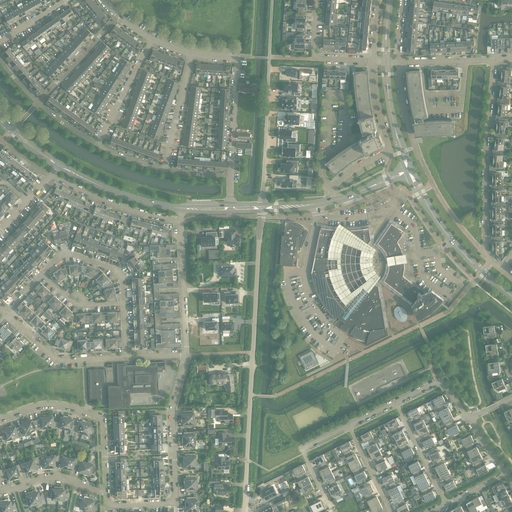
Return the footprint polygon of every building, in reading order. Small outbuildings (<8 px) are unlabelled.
[(33,0),(28,3),(32,10),(37,8),(33,0)] [(91,0),(88,0),(83,5),(86,9),(94,2),(91,0)] [(501,0),(502,8),(511,8),(511,9),(511,8),(511,1),(511,2),(511,0),(501,0)] [(94,2),(86,9),(90,13),(97,7),(94,2)] [(306,2),(297,2),(297,10),(307,11),(307,6),(306,6),(306,2)] [(28,3),(23,5),(27,13),(32,10),(28,3)] [(23,5),(18,8),(23,15),(27,13),(23,5)] [(97,7),(90,13),(93,17),(101,11),(97,7)] [(478,10),(474,10),(475,7),(469,7),(468,16),(467,16),(467,18),(469,19),(469,18),(473,18),(473,20),(477,20),(478,10)] [(18,8),(14,11),(18,18),(23,15),(18,8)] [(70,8),(65,11),(70,19),(75,15),(70,8)] [(14,11),(9,13),(13,21),(18,18),(14,11)] [(65,11),(61,15),(66,22),(70,19),(65,11)] [(101,11),(93,17),(97,21),(104,15),(101,11)] [(13,21),(9,13),(4,16),(8,23),(13,21)] [(296,14),(296,22),(305,23),(306,20),(307,20),(307,15),(296,14)] [(61,15),(56,18),(61,25),(66,22),(61,15)] [(104,15),(97,21),(100,26),(108,19),(104,15)] [(56,18),(52,21),(57,28),(61,25),(56,18)] [(52,21),(47,24),(52,31),(57,28),(52,21)] [(305,23),(296,22),(296,30),(306,31),(306,26),(305,26),(305,23)] [(47,24),(43,27),(48,34),(52,31),(47,24)] [(109,34),(114,37),(120,29),(115,26),(109,34)] [(43,27),(39,30),(44,37),(48,34),(43,27)] [(85,28),(81,32),(89,39),(93,34),(85,28)] [(120,29),(114,37),(118,41),(124,32),(120,29)] [(39,30),(34,34),(39,41),(44,37),(39,30)] [(78,35),(76,33),(75,34),(77,37),(78,36),(85,43),(89,39),(81,32),(78,35)] [(124,32),(118,41),(123,44),(129,36),(124,32)] [(34,34),(30,37),(35,44),(39,41),(34,34)] [(296,35),(295,43),(305,43),(305,40),(306,40),(306,35),(296,35)] [(78,36),(77,37),(74,40),(81,47),(85,43),(78,36)] [(129,36),(123,44),(127,47),(133,39),(129,36)] [(30,37),(25,40),(30,47),(35,44),(30,37)] [(133,39),(127,47),(132,50),(138,42),(133,39)] [(467,42),(466,42),(467,51),(472,51),(472,48),(475,48),(474,39),(467,39),(467,42)] [(30,47),(25,40),(21,43),(26,50),(30,47)] [(71,43),(69,41),(67,42),(70,44),(78,51),(81,47),(74,40),(71,43)] [(103,42),(99,47),(107,54),(110,49),(103,42)] [(138,42),(132,50),(136,53),(142,45),(138,42)] [(305,43),(295,43),(295,51),(306,51),(306,46),(305,46),(305,43)] [(70,44),(67,48),(74,54),(78,51),(70,44)] [(356,52),(357,52),(362,53),(363,50),(367,50),(367,45),(358,44),(358,49),(357,49),(356,52)] [(99,47),(95,51),(103,57),(107,54),(99,47)] [(64,51),(61,49),(60,50),(62,52),(63,52),(70,58),(74,54),(67,48),(64,51)] [(2,54),(6,58),(12,53),(9,49),(2,54)] [(95,51),(92,55),(99,61),(103,57),(95,51)] [(149,60),(155,62),(158,52),(153,51),(149,60)] [(62,52),(59,56),(67,63),(70,58),(63,52),(62,52)] [(158,52),(155,62),(160,64),(163,54),(158,52)] [(12,53),(6,58),(9,63),(16,57),(12,53)] [(163,54),(160,64),(165,66),(168,56),(163,54)] [(16,57),(9,63),(13,67),(19,61),(21,60),(18,55),(16,57)] [(92,55),(88,59),(96,65),(99,61),(92,55)] [(56,59),(54,57),(53,58),(55,60),(56,60),(63,66),(67,63),(59,56),(56,59)] [(168,56),(165,66),(170,68),(173,58),(168,56)] [(173,58),(170,68),(175,69),(178,60),(173,58)] [(88,59),(84,63),(92,69),(96,65),(88,59)] [(123,59),(120,64),(128,69),(131,64),(123,59)] [(56,60),(55,60),(52,64),(59,70),(63,66),(56,60)] [(178,60),(175,69),(180,71),(184,62),(178,60)] [(19,61),(13,67),(16,71),(23,65),(19,61)] [(84,63),(81,67),(88,74),(92,69),(84,63)] [(49,67),(47,65),(45,66),(47,68),(48,68),(56,74),(59,70),(52,64),(49,67)] [(120,64),(117,68),(126,74),(128,69),(120,64)] [(23,65),(16,71),(20,75),(26,69),(23,65)] [(81,67),(77,71),(85,77),(88,74),(81,67)] [(502,70),(502,76),(511,76),(511,71),(511,70),(511,67),(506,67),(506,70),(502,70)] [(48,68),(47,68),(44,72),(52,79),(56,74),(48,68)] [(117,68),(114,73),(123,78),(126,74),(117,68)] [(26,69),(20,75),(23,79),(30,73),(26,69)] [(287,69),(287,76),(292,76),(292,78),(298,78),(298,79),(302,79),(302,71),(298,70),(298,71),(296,71),(296,69),(287,69)] [(142,70),(140,75),(150,79),(152,73),(142,70)] [(428,75),(429,81),(432,81),(432,80),(437,79),(437,70),(431,71),(431,75),(428,75)] [(77,71),(73,75),(81,81),(85,77),(77,71)] [(341,71),(341,80),(346,80),(346,81),(349,81),(349,75),(346,75),(347,71),(341,71)] [(411,100),(413,110),(415,118),(423,116),(426,115),(425,109),(424,102),(423,96),(422,90),(421,84),(420,78),(420,71),(408,72),(408,74),(409,83),(409,87),(410,97),(411,100)] [(364,131),(367,130),(376,128),(377,128),(376,124),(375,119),(374,115),(373,115),(373,114),(371,108),(370,98),(370,96),(369,89),(368,86),(368,83),(368,77),(368,73),(368,72),(356,72),(356,79),(356,86),(357,92),(358,99),(359,105),(360,112),(361,118),(363,125),(364,131)] [(30,73),(23,79),(27,83),(33,78),(30,73)] [(114,73),(111,77),(120,83),(123,78),(114,73)] [(73,75),(70,79),(77,85),(81,81),(73,75)] [(140,75),(139,80),(148,84),(150,79),(140,75)] [(502,76),(501,81),(505,82),(505,84),(511,85),(511,82),(510,82),(511,76),(502,76)] [(111,77),(108,82),(117,87),(120,83),(111,77)] [(33,78),(27,83),(30,87),(37,82),(33,78)] [(70,79),(66,83),(74,89),(77,85),(70,79)] [(139,80),(137,85),(146,89),(148,84),(139,80)] [(170,80),(168,85),(177,89),(179,83),(170,80)] [(37,82),(30,87),(34,91),(40,86),(37,82)] [(108,82),(105,87),(114,92),(117,87),(108,82)] [(74,89),(66,83),(62,87),(70,94),(74,89)] [(254,92),(255,85),(240,84),(239,92),(254,92)] [(285,84),(284,92),(295,92),(294,95),(301,96),(301,92),(298,92),(298,84),(285,84)] [(501,87),(500,93),(509,93),(510,88),(511,88),(511,85),(505,84),(505,87),(501,87)] [(137,85),(135,90),(144,94),(146,89),(137,85)] [(168,85),(166,90),(175,94),(177,89),(168,85)] [(40,86),(34,91),(38,96),(44,90),(40,86)] [(105,87),(102,91),(111,97),(114,92),(105,87)] [(135,90),(133,96),(143,99),(144,94),(135,90)] [(166,90),(164,95),(173,99),(175,94),(166,90)] [(102,91),(100,96),(108,101),(111,97),(102,91)] [(500,93),(500,99),(502,99),(502,101),(510,102),(510,99),(509,99),(509,93),(500,93)] [(164,95),(162,100),(172,104),(173,99),(164,95)] [(100,96),(97,100),(105,106),(108,101),(100,96)] [(133,96),(131,101),(141,104),(143,99),(133,96)] [(46,103),(50,106),(55,100),(51,97),(46,103)] [(283,99),(283,109),(293,109),(293,112),(298,113),(298,109),(297,109),(297,100),(283,99)] [(55,100),(50,106),(55,110),(60,103),(55,100)] [(97,100),(94,105),(102,110),(105,106),(97,100)] [(162,100),(160,106),(170,109),(172,104),(162,100)] [(131,101),(129,106),(139,109),(141,104),(131,101)] [(499,104),(498,110),(507,111),(508,105),(510,105),(510,102),(502,101),(501,104),(499,104)] [(60,103),(55,110),(59,113),(64,106),(60,103)] [(102,110),(94,105),(91,110),(99,115),(102,110)] [(64,106),(59,113),(64,116),(68,109),(64,106)] [(129,106),(127,111),(137,114),(139,109),(129,106)] [(160,106),(158,111),(168,114),(170,109),(160,106)] [(68,109),(64,116),(68,119),(73,113),(68,109)] [(498,110),(498,116),(502,116),(502,118),(508,119),(508,116),(507,116),(507,111),(498,110)] [(127,111),(126,116),(135,119),(137,114),(127,111)] [(158,111),(156,116),(166,119),(168,114),(158,111)] [(73,113),(68,119),(72,122),(77,116),(73,113)] [(282,115),(281,124),(295,124),(296,115),(282,115)] [(77,116),(72,122),(77,126),(82,119),(77,116)] [(126,116),(124,121),(133,125),(135,119),(126,116)] [(156,116),(155,121),(164,124),(166,119),(156,116)] [(497,121),(497,127),(506,128),(506,127),(507,128),(508,119),(502,118),(501,121),(497,121)] [(82,119),(77,126),(81,129),(86,122),(82,119)] [(133,125),(124,121),(122,126),(131,130),(133,125)] [(155,121),(153,126),(162,129),(164,124),(155,121)] [(86,122),(81,129),(86,132),(90,125),(86,122)] [(420,122),(416,123),(413,123),(413,124),(414,124),(416,136),(418,136),(426,135),(431,135),(439,134),(443,134),(451,135),(454,135),(455,123),(448,122),(441,122),(434,122),(428,123),(423,123),(423,122),(420,122)] [(90,125),(86,132),(90,135),(95,129),(90,125)] [(153,126),(151,131),(160,134),(162,129),(153,126)] [(497,127),(496,133),(500,133),(500,135),(506,136),(507,133),(505,133),(506,128),(497,127)] [(160,134),(151,131),(149,136),(158,140),(160,134)] [(280,131),(279,138),(287,139),(286,142),(296,142),(296,137),(292,137),(292,132),(292,131),(280,131)] [(377,133),(373,134),(370,136),(371,137),(367,139),(361,142),(355,145),(349,148),(344,152),(338,156),(333,160),(327,165),(335,174),(338,171),(342,168),(348,163),(352,161),(359,157),(363,154),(366,153),(367,153),(371,152),(375,150),(382,146),(384,146),(380,133),(381,133),(380,132),(377,133)] [(496,138),(495,144),(504,145),(505,139),(506,139),(506,136),(500,135),(500,138),(496,138)] [(110,145),(115,147),(118,139),(112,137),(110,145)] [(283,148),(283,156),(296,157),(296,156),(299,156),(299,152),(300,145),(288,144),(288,145),(290,145),(289,147),(288,147),(288,148),(283,148)] [(495,144),(495,150),(498,150),(498,153),(505,153),(505,150),(504,150),(504,145),(495,144)] [(153,152),(151,160),(156,162),(159,154),(153,152)] [(6,153),(1,161),(5,164),(11,156),(6,153)] [(494,155),(494,161),(502,162),(503,156),(505,156),(505,153),(498,153),(498,155),(494,155)] [(11,156),(5,164),(9,167),(15,160),(11,156)] [(15,160),(9,167),(13,170),(19,163),(15,160)] [(281,164),(281,168),(282,168),(281,172),(294,173),(294,167),(298,167),(298,161),(290,160),(290,164),(281,164)] [(19,163),(13,170),(18,174),(23,166),(19,163)] [(23,166),(18,174),(22,177),(28,169),(23,166)] [(28,169),(22,177),(26,180),(32,173),(28,169)] [(32,173),(26,180),(31,184),(36,176),(32,173)] [(282,179),(281,187),(286,187),(289,187),(293,187),(296,187),(297,180),(299,180),(299,175),(290,175),(290,179),(282,179)] [(502,179),(493,179),(493,185),(497,185),(497,188),(503,188),(503,185),(502,185),(502,179)] [(49,195),(57,199),(61,190),(56,188),(55,190),(52,189),(49,195)] [(497,190),(493,190),(493,196),(502,196),(502,190),(503,190),(503,188),(497,188),(497,190)] [(10,190),(5,196),(14,203),(18,198),(10,190)] [(61,190),(57,199),(62,201),(66,192),(61,190)] [(66,192),(62,201),(67,203),(71,195),(66,192)] [(71,195),(67,203),(72,206),(76,197),(71,195)] [(5,196),(1,201),(9,208),(14,203),(5,196)] [(502,196),(493,196),(493,202),(497,202),(497,205),(503,205),(503,202),(502,202),(502,196)] [(76,197),(72,206),(77,208),(81,199),(76,197)] [(81,199),(77,208),(82,210),(86,202),(81,199)] [(1,201),(0,201),(0,209),(4,213),(9,208),(1,201)] [(40,204),(38,206),(45,213),(49,208),(42,202),(40,205),(40,204)] [(86,202),(82,210),(87,213),(90,214),(92,207),(90,206),(91,204),(86,202)] [(497,207),(493,207),(493,213),(502,213),(502,208),(503,208),(503,205),(497,205),(497,207)] [(37,209),(35,211),(41,217),(45,213),(38,206),(36,208),(37,209)] [(92,207),(90,214),(93,215),(98,217),(101,208),(96,206),(95,208),(92,207)] [(101,208),(98,217),(103,219),(106,210),(101,208)] [(106,210),(103,219),(108,221),(111,212),(106,210)] [(35,211),(31,215),(38,221),(41,217),(35,211)] [(111,212),(108,221),(113,222),(116,214),(111,212)] [(502,213),(493,213),(493,219),(497,219),(497,222),(503,222),(503,221),(504,221),(505,220),(505,219),(504,218),(502,218),(502,213)] [(116,214),(113,222),(118,224),(122,215),(116,214)] [(31,215),(27,219),(34,225),(38,221),(31,215)] [(122,215),(118,224),(124,226),(127,227),(129,221),(126,220),(127,217),(122,215)] [(27,219),(24,223),(30,229),(34,225),(27,219)] [(129,221),(127,227),(130,228),(135,230),(138,220),(132,219),(131,221),(129,221)] [(301,248),(301,247),(301,245),(302,242),(302,241),(303,239),(303,238),(304,237),(305,235),(306,232),(307,230),(306,229),(305,228),(305,227),(304,226),(303,226),(301,224),(299,224),(298,223),(297,223),(295,222),(292,222),(286,221),(285,236),(283,236),(283,235),(282,235),(280,265),(297,266),(298,250),(300,250),(300,251),(301,248)] [(497,224),(493,224),(493,230),(502,230),(502,225),(503,225),(503,222),(497,222),(497,224)] [(24,223),(20,227),(27,233),(30,229),(24,223)] [(378,243),(378,244),(382,248),(383,248),(386,252),(386,253),(388,258),(388,259),(389,258),(403,256),(404,256),(404,255),(403,255),(401,249),(401,248),(398,243),(398,242),(401,238),(401,237),(404,233),(405,233),(404,232),(405,232),(404,232),(398,228),(392,224),(392,223),(392,224),(391,224),(388,229),(388,228),(388,229),(385,234),(385,233),(384,234),(385,234),(381,238),(381,239),(378,243)] [(20,227),(16,231),(23,237),(27,233),(20,227)] [(164,228),(161,237),(169,239),(171,232),(168,231),(169,229),(164,228)] [(338,321),(340,319),(342,321),(344,323),(345,322),(358,305),(375,284),(372,281),(371,281),(370,279),(368,276),(365,271),(366,271),(365,271),(364,265),(363,260),(363,259),(364,259),(363,259),(364,254),(364,253),(366,248),(366,247),(368,244),(369,244),(368,244),(371,241),(371,240),(370,235),(370,234),(369,229),(369,228),(363,229),(357,230),(351,230),(345,230),(339,230),(333,230),(333,229),(333,230),(327,229),(325,229),(322,228),(321,228),(322,228),(321,228),(320,234),(319,240),(318,240),(319,240),(317,245),(317,246),(316,251),(316,252),(315,257),(315,258),(312,273),(312,274),(313,281),(313,282),(316,289),(316,290),(319,297),(323,304),(323,305),(323,304),(328,311),(333,316),(334,317),(338,321)] [(65,231),(59,232),(62,244),(65,243),(65,244),(68,243),(68,242),(71,241),(68,229),(65,229),(65,231)] [(502,230),(493,230),(493,236),(497,236),(497,239),(503,239),(503,236),(502,236),(502,230)] [(16,231),(13,235),(19,241),(23,237),(16,231)] [(235,231),(227,231),(227,237),(227,246),(231,246),(231,247),(234,247),(234,246),(239,245),(239,236),(233,237),(233,235),(235,235),(235,231)] [(62,244),(59,232),(53,234),(52,232),(49,233),(51,240),(54,239),(56,246),(59,246),(58,244),(62,244)] [(206,237),(201,238),(201,246),(215,245),(219,245),(218,237),(217,237),(217,232),(209,232),(209,237),(206,237)] [(75,246),(78,247),(82,236),(76,233),(72,245),(75,246)] [(11,236),(9,238),(16,245),(19,241),(13,235),(11,237),(11,236)] [(82,236),(78,247),(82,248),(84,249),(88,238),(82,236)] [(7,241),(5,242),(12,249),(16,245),(9,238),(7,240),(7,241)] [(88,238),(84,249),(87,250),(90,251),(94,240),(88,238)] [(497,241),(493,241),(493,247),(502,247),(502,242),(503,242),(503,239),(497,239),(497,241)] [(94,240),(90,251),(94,252),(96,253),(100,242),(94,240)] [(44,241),(40,246),(48,254),(51,252),(53,249),(44,241)] [(5,242),(2,246),(8,253),(12,249),(5,242)] [(100,242),(96,253),(99,254),(102,256),(106,244),(100,242)] [(106,244),(102,256),(106,257),(108,258),(112,247),(106,244)] [(166,247),(163,247),(164,257),(171,257),(170,250),(177,249),(177,245),(166,245),(166,247)] [(2,246),(0,248),(0,252),(5,256),(8,253),(2,246)] [(40,246),(35,251),(44,259),(46,257),(48,254),(40,246)] [(164,257),(163,247),(161,247),(161,246),(150,246),(150,251),(157,250),(157,258),(164,257)] [(112,247),(108,258),(111,259),(114,260),(118,249),(112,247)] [(502,247),(493,247),(493,253),(500,253),(500,256),(497,256),(497,257),(498,259),(502,258),(504,257),(504,253),(502,253),(502,247)] [(118,249),(114,260),(117,261),(120,262),(124,251),(118,249)] [(216,254),(209,255),(209,259),(219,258),(219,250),(216,250),(216,254)] [(35,251),(31,255),(40,264),(42,261),(44,259),(35,251)] [(127,265),(129,268),(138,261),(135,256),(136,255),(134,253),(128,257),(130,259),(124,264),(126,266),(127,265)] [(31,255),(27,260),(36,268),(37,266),(40,264),(31,255)] [(27,260),(22,265),(31,273),(34,270),(36,268),(27,260)] [(138,261),(129,268),(131,271),(130,272),(132,274),(138,270),(139,272),(145,268),(143,265),(142,266),(138,261)] [(157,261),(152,261),(153,265),(153,270),(158,269),(158,276),(166,276),(165,264),(157,265),(157,261)] [(384,280),(384,281),(389,285),(393,288),(394,289),(394,288),(398,292),(399,292),(403,295),(403,296),(408,299),(413,303),(412,303),(413,303),(414,304),(428,314),(430,313),(432,311),(434,310),(434,309),(436,308),(438,306),(439,304),(440,304),(425,293),(413,283),(412,283),(408,280),(408,279),(403,276),(404,276),(403,276),(404,276),(403,276),(404,269),(405,269),(405,262),(405,261),(404,261),(390,264),(389,264),(389,270),(387,275),(387,276),(384,281),(384,280)] [(83,263),(74,264),(75,275),(79,275),(79,274),(82,273),(83,263)] [(83,263),(82,273),(84,274),(84,276),(88,277),(91,267),(83,263)] [(74,264),(64,266),(68,275),(71,275),(71,276),(75,275),(74,264)] [(178,264),(165,264),(166,276),(173,276),(172,269),(178,269),(178,264)] [(22,265),(18,269),(27,277),(29,275),(31,273),(22,265)] [(220,275),(221,275),(236,275),(236,271),(234,271),(233,266),(228,266),(227,266),(222,266),(222,265),(221,265),(221,266),(219,266),(217,266),(218,272),(220,272),(220,275)] [(64,266),(57,271),(63,280),(66,278),(66,276),(68,275),(64,266)] [(91,267),(88,277),(91,278),(92,277),(94,278),(100,270),(91,267)] [(18,269),(14,274),(23,282),(25,280),(27,277),(18,269)] [(100,270),(94,278),(96,280),(95,281),(98,284),(106,276),(100,270)] [(63,280),(57,271),(49,276),(56,283),(59,281),(60,282),(63,280)] [(14,274),(10,279),(18,287),(20,285),(23,282),(14,274)] [(106,276),(98,284),(101,287),(102,286),(104,288),(112,283),(106,276)] [(153,283),(154,292),(159,291),(159,288),(166,288),(166,276),(158,276),(159,283),(153,283)] [(173,276),(166,276),(166,288),(179,287),(178,282),(173,283),(173,276)] [(10,279),(5,283),(14,291),(17,289),(18,287),(10,279)] [(5,283),(1,288),(10,296),(12,294),(14,291),(5,283)] [(33,291),(34,290),(39,295),(46,288),(42,285),(40,283),(33,291)] [(112,283),(104,288),(104,291),(103,291),(104,295),(115,292),(112,283)] [(345,323),(340,329),(349,333),(356,325),(358,326),(371,330),(386,328),(385,328),(384,322),(385,322),(384,322),(383,316),(384,316),(383,316),(382,310),(383,310),(382,310),(382,305),(381,304),(382,304),(381,304),(380,299),(381,298),(380,298),(380,293),(380,292),(379,287),(379,286),(378,286),(375,284),(358,305),(345,322),(344,323),(345,323)] [(0,289),(0,295),(5,301),(8,298),(10,296),(1,288),(0,289)] [(46,288),(39,295),(45,300),(44,301),(52,293),(50,291),(46,288)] [(159,291),(154,292),(154,300),(159,299),(160,306),(167,306),(166,294),(160,295),(159,291)] [(115,292),(104,295),(105,299),(107,299),(108,301),(118,301),(115,292)] [(231,295),(229,295),(229,292),(224,292),(224,295),(225,295),(226,303),(233,303),(233,304),(237,304),(237,303),(238,303),(237,295),(231,295)] [(52,293),(44,301),(45,302),(45,301),(51,306),(58,299),(54,295),(52,293)] [(216,293),(203,293),(204,302),(211,301),(211,305),(220,305),(220,297),(220,293),(216,293)] [(179,294),(166,294),(167,306),(174,306),(174,299),(179,299),(179,294)] [(58,299),(51,306),(56,311),(56,312),(63,304),(61,302),(58,299)] [(18,311),(22,315),(28,307),(23,302),(24,301),(23,301),(16,309),(18,311)] [(63,304),(56,312),(59,315),(60,314),(62,316),(69,309),(65,306),(63,304)] [(155,313),(155,321),(161,321),(161,318),(167,318),(167,306),(160,306),(160,313),(155,313)] [(174,306),(167,306),(167,318),(180,317),(180,312),(174,313),(174,306)] [(28,307),(22,315),(25,318),(27,320),(35,312),(34,313),(28,307)] [(396,312),(396,314),(396,315),(397,316),(397,317),(398,318),(399,319),(400,320),(401,320),(403,320),(404,320),(405,319),(406,318),(406,317),(406,316),(406,315),(405,313),(405,312),(404,311),(403,310),(402,309),(401,309),(400,308),(399,308),(398,308),(396,310),(396,311),(396,312)] [(69,309),(62,316),(66,320),(67,319),(72,321),(74,314),(72,313),(73,313),(69,309)] [(35,312),(27,320),(29,322),(33,325),(40,318),(34,313),(35,312)] [(107,312),(104,313),(105,324),(105,322),(113,322),(112,312),(107,312)] [(117,312),(112,312),(113,322),(120,322),(120,323),(121,323),(120,312),(117,312)] [(74,314),(72,321),(76,323),(81,323),(81,313),(76,314),(74,314)] [(86,313),(81,313),(81,323),(89,323),(89,324),(89,313),(86,313)] [(92,313),(89,313),(89,324),(94,324),(94,323),(97,323),(97,313),(92,313)] [(102,313),(97,313),(97,323),(105,322),(105,324),(104,313),(102,313)] [(40,318),(33,325),(37,329),(39,330),(46,322),(45,323),(40,318)] [(212,322),(205,322),(205,327),(205,330),(218,329),(218,322),(219,322),(219,319),(212,319),(212,322)] [(228,319),(222,319),(223,333),(229,333),(229,330),(233,330),(234,330),(234,322),(230,322),(228,322),(228,319)] [(59,320),(57,322),(64,328),(66,326),(59,320)] [(161,321),(155,321),(155,330),(161,329),(161,336),(168,336),(168,324),(161,324),(161,321)] [(46,322),(39,330),(41,332),(45,336),(51,329),(46,324),(47,323),(46,322)] [(180,324),(168,324),(168,336),(175,336),(175,329),(180,329),(180,324)] [(356,325),(349,333),(353,336),(352,337),(357,339),(365,342),(365,341),(367,342),(366,344),(366,345),(386,335),(385,328),(386,328),(371,330),(358,326),(356,325)] [(0,335),(1,336),(4,340),(11,332),(7,328),(6,329),(3,326),(1,328),(0,326),(0,335)] [(496,337),(494,326),(483,327),(484,334),(487,333),(488,337),(496,336),(496,337)] [(51,329),(45,336),(48,339),(51,341),(58,333),(54,330),(54,331),(51,329)] [(57,347),(61,349),(65,340),(62,339),(63,337),(58,335),(54,346),(57,347)] [(168,336),(161,336),(161,343),(156,343),(156,348),(169,348),(168,336)] [(175,336),(168,336),(169,348),(181,347),(181,342),(175,342),(175,336)] [(16,337),(9,344),(13,347),(12,347),(13,348),(17,351),(24,344),(19,340),(16,338),(16,337)] [(121,338),(113,339),(114,348),(119,348),(122,348),(121,337),(121,338)] [(85,340),(82,340),(83,350),(88,349),(90,349),(90,338),(85,338),(85,340)] [(94,338),(90,338),(90,349),(93,349),(98,349),(98,339),(94,339),(94,338)] [(105,339),(98,339),(98,349),(103,349),(106,349),(105,338),(105,339)] [(106,338),(105,338),(106,349),(109,349),(114,348),(113,339),(106,339),(106,338)] [(68,341),(65,340),(61,349),(66,350),(69,351),(73,341),(68,339),(68,341)] [(79,339),(74,339),(74,349),(74,350),(77,350),(83,350),(82,340),(79,340),(79,339)] [(497,344),(486,345),(486,351),(489,351),(490,355),(498,354),(498,355),(497,344)] [(313,349),(301,355),(308,369),(320,363),(313,349)] [(125,365),(125,364),(117,364),(118,386),(108,386),(109,408),(130,407),(130,393),(153,392),(153,395),(158,394),(157,372),(163,372),(162,369),(165,369),(165,362),(149,363),(149,364),(125,365)] [(499,362),(488,363),(489,369),(489,370),(488,371),(488,372),(488,373),(489,374),(489,375),(490,376),(493,375),(498,375),(498,372),(500,372),(501,372),(499,362)] [(106,369),(88,370),(89,400),(102,400),(101,382),(106,382),(106,369)] [(227,391),(234,391),(232,375),(226,375),(226,374),(211,374),(211,385),(222,384),(226,384),(227,387),(227,391)] [(502,379),(492,383),(494,389),(497,388),(498,391),(506,389),(502,379)] [(438,397),(433,400),(436,407),(437,409),(444,406),(443,403),(445,402),(442,396),(439,397),(439,396),(438,397)] [(444,406),(437,409),(439,412),(439,413),(437,414),(439,418),(441,417),(442,418),(451,413),(448,407),(445,409),(444,406)] [(411,411),(408,413),(411,419),(414,418),(415,420),(422,417),(420,414),(421,414),(417,408),(412,411),(411,410),(410,411),(411,411)] [(181,416),(182,419),(194,418),(194,413),(194,410),(183,411),(183,415),(181,416)] [(227,411),(222,411),(215,411),(215,418),(219,418),(221,419),(221,423),(224,423),(225,424),(228,424),(228,423),(232,423),(232,415),(227,415),(227,411)] [(152,416),(152,421),(162,421),(161,415),(157,415),(156,412),(150,413),(150,416),(152,416)] [(451,413),(442,418),(445,424),(446,427),(453,424),(452,421),(454,420),(451,413)] [(114,417),(114,423),(123,422),(123,417),(125,417),(125,414),(118,414),(118,417),(114,417)] [(40,419),(36,420),(39,430),(41,429),(41,428),(47,427),(46,415),(42,416),(42,418),(40,418),(40,419)] [(51,415),(46,415),(47,427),(53,427),(53,428),(56,428),(57,422),(53,422),(53,417),(51,418),(51,415)] [(57,422),(56,428),(59,429),(59,427),(65,429),(68,417),(63,416),(63,418),(61,418),(60,422),(57,422)] [(68,417),(65,429),(71,430),(71,431),(74,432),(75,426),(72,425),(73,420),(71,420),(72,418),(68,417)] [(414,424),(414,425),(417,431),(426,426),(423,420),(422,417),(415,420),(416,423),(414,424)] [(194,418),(182,419),(182,422),(183,422),(184,427),(194,427),(194,424),(194,418)] [(393,420),(387,423),(390,429),(392,432),(398,429),(397,426),(400,425),(397,418),(394,420),(394,419),(392,420),(393,420)] [(29,419),(25,421),(30,432),(36,429),(36,431),(39,430),(36,420),(32,421),(30,421),(29,419)] [(75,426),(74,432),(76,433),(77,431),(82,433),(86,422),(82,420),(81,423),(79,422),(78,426),(75,426)] [(21,427),(18,428),(22,437),(25,435),(25,434),(30,432),(25,421),(21,423),(22,425),(21,426),(21,427)] [(86,422),(82,433),(88,435),(89,433),(92,434),(94,428),(91,427),(91,426),(89,425),(90,423),(86,422)] [(453,424),(446,427),(448,430),(447,430),(451,436),(460,431),(457,425),(454,426),(453,424)] [(13,426),(9,427),(12,439),(18,437),(18,438),(22,437),(18,428),(16,429),(15,428),(13,428),(13,426)] [(426,426),(417,431),(420,437),(423,435),(424,438),(431,435),(429,432),(426,426)] [(5,436),(2,436),(3,442),(7,442),(6,440),(12,439),(9,427),(5,428),(5,431),(3,431),(5,436)] [(398,429),(392,432),(393,435),(396,441),(406,436),(402,430),(400,431),(398,429)] [(364,435),(361,436),(364,442),(367,441),(368,444),(375,440),(373,438),(374,438),(370,431),(365,434),(364,433),(363,434),(364,435)] [(182,437),(183,441),(195,440),(195,435),(195,432),(184,432),(184,437),(182,437)] [(226,436),(226,433),(219,433),(219,437),(218,437),(219,446),(231,445),(231,437),(226,437),(226,436)] [(422,442),(423,443),(426,448),(435,444),(432,437),(431,435),(424,438),(425,441),(422,442)] [(465,446),(466,449),(473,446),(471,443),(474,442),(471,435),(461,440),(465,446)] [(406,436),(396,441),(399,447),(401,450),(407,446),(406,444),(409,442),(406,436)] [(369,446),(367,448),(370,454),(379,449),(381,448),(379,443),(381,442),(379,438),(375,440),(368,444),(369,446)] [(195,440),(183,441),(183,444),(184,444),(184,449),(195,448),(195,445),(195,440)] [(346,444),(340,446),(343,453),(345,455),(351,452),(350,449),(353,448),(350,442),(347,443),(346,442),(345,443),(346,444)] [(152,450),(152,455),(160,454),(160,450),(163,450),(163,444),(153,444),(153,450),(152,450)] [(124,445),(115,446),(115,452),(120,451),(120,454),(126,454),(126,451),(125,451),(124,445)] [(407,446),(401,450),(402,452),(405,459),(406,461),(413,458),(411,455),(414,454),(411,448),(408,449),(407,446)] [(473,446),(466,449),(467,451),(467,452),(470,458),(480,453),(477,447),(474,448),(473,446)] [(379,449),(370,454),(373,460),(376,459),(377,461),(383,458),(382,455),(379,449)] [(429,456),(432,461),(432,462),(435,461),(436,463),(443,460),(442,458),(442,457),(439,451),(429,456)] [(351,452),(345,455),(346,458),(349,464),(358,459),(355,453),(353,455),(351,452)] [(183,459),(183,462),(196,462),(196,456),(195,453),(185,454),(185,459),(183,459)] [(480,453),(470,458),(473,464),(474,464),(475,467),(481,463),(480,461),(483,459),(480,453)] [(54,456),(48,457),(49,469),(53,469),(53,466),(55,466),(55,461),(58,462),(59,455),(54,455),(54,456)] [(59,455),(58,462),(62,462),(61,466),(63,467),(62,469),(66,470),(69,458),(63,457),(63,456),(59,455)] [(317,458),(314,459),(317,466),(320,464),(321,467),(328,464),(326,461),(323,455),(318,457),(317,457),(316,457),(317,458)] [(42,456),(37,457),(39,463),(42,462),(43,467),(45,467),(45,469),(49,469),(48,457),(42,457),(42,456)] [(152,457),(152,461),(154,461),(154,466),(163,466),(163,460),(160,460),(160,456),(152,457)] [(33,460),(28,462),(33,473),(36,471),(35,469),(37,468),(35,464),(39,463),(37,457),(32,458),(33,460)] [(218,461),(217,461),(217,469),(224,469),(224,473),(229,473),(229,469),(230,469),(230,461),(225,461),(224,461),(224,460),(225,460),(224,457),(217,457),(218,461)] [(69,458),(66,470),(71,471),(71,468),(73,469),(74,464),(77,465),(79,459),(75,458),(75,459),(69,458)] [(375,465),(376,467),(379,472),(388,467),(385,461),(383,458),(377,461),(378,464),(375,465)] [(79,459),(77,465),(80,466),(78,470),(80,471),(80,473),(84,474),(87,463),(82,461),(82,460),(79,459)] [(116,462),(116,468),(125,468),(125,462),(127,462),(126,459),(120,459),(120,462),(116,462)] [(358,459),(349,464),(352,470),(354,473),(360,470),(359,467),(362,466),(358,459)] [(435,467),(436,469),(438,474),(448,469),(445,463),(444,463),(443,460),(436,463),(438,466),(435,467)] [(412,472),(413,475),(420,472),(419,469),(421,468),(418,461),(409,466),(412,473),(412,472)] [(22,463),(19,464),(21,470),(24,469),(26,473),(28,473),(29,475),(33,473),(28,462),(22,465),(22,463)] [(196,462),(183,462),(184,466),(185,466),(185,470),(196,470),(196,467),(196,462)] [(87,463),(84,474),(88,476),(88,473),(90,474),(91,473),(94,474),(96,468),(93,467),(93,465),(87,463)] [(481,463),(475,467),(476,469),(479,476),(485,473),(485,474),(486,473),(486,472),(489,471),(485,465),(483,466),(481,463)] [(17,467),(11,468),(14,480),(18,479),(18,476),(19,476),(18,471),(21,470),(19,464),(16,465),(17,467)] [(320,471),(320,472),(323,477),(332,473),(329,466),(328,464),(321,467),(322,470),(320,471)] [(299,467),(293,470),(296,476),(298,479),(304,475),(303,473),(306,471),(303,465),(300,466),(299,466),(298,466),(299,467)] [(5,469),(2,469),(3,476),(6,475),(7,479),(9,479),(10,481),(14,480),(11,468),(5,470),(5,469)] [(448,469),(438,474),(441,480),(444,479),(445,481),(452,478),(455,477),(454,474),(451,475),(448,469)] [(360,470),(354,473),(355,476),(358,482),(367,477),(364,471),(361,472),(360,470)] [(420,472),(413,475),(414,478),(417,484),(427,479),(424,473),(421,474),(420,472)] [(332,473),(323,477),(326,484),(329,482),(330,485),(336,481),(335,479),(332,473)] [(382,479),(385,484),(385,486),(388,484),(389,487),(396,484),(395,481),(392,474),(382,479)] [(184,480),(184,484),(197,483),(197,478),(196,478),(196,475),(186,476),(186,480),(184,480)] [(304,475),(298,479),(299,481),(302,488),(312,483),(308,477),(306,478),(304,475)] [(209,486),(214,486),(214,490),(216,490),(217,495),(228,495),(228,487),(223,487),(222,486),(222,483),(219,483),(219,478),(209,479),(209,486)] [(444,485),(444,486),(447,492),(450,490),(450,491),(451,490),(457,487),(453,480),(453,481),(452,478),(445,481),(447,484),(444,485)] [(427,479),(417,484),(421,490),(422,493),(429,489),(427,487),(430,486),(427,479)] [(328,489),(329,490),(332,495),(334,494),(336,497),(342,493),(341,491),(341,490),(338,484),(336,481),(330,485),(331,487),(328,489)] [(502,482),(492,487),(495,495),(506,489),(502,482)] [(197,483),(184,484),(184,487),(186,487),(186,492),(197,491),(197,489),(197,483)] [(312,483),(302,488),(305,494),(307,496),(313,493),(312,490),(315,489),(312,483)] [(388,491),(389,492),(391,497),(401,492),(403,491),(400,485),(398,486),(397,486),(396,484),(389,487),(391,489),(388,491)] [(365,496),(366,498),(373,495),(371,493),(374,491),(371,485),(361,489),(365,496)] [(273,486),(262,492),(266,500),(277,494),(273,486)] [(52,499),(58,500),(59,487),(55,487),(54,490),(52,490),(52,491),(49,491),(49,497),(52,497),(52,499)] [(59,487),(58,500),(64,500),(65,498),(68,498),(68,492),(65,492),(65,490),(63,490),(63,487),(59,487)] [(164,489),(155,489),(155,498),(160,498),(160,495),(165,495),(164,489)] [(429,489),(422,493),(423,495),(426,502),(432,499),(432,500),(433,499),(436,497),(433,491),(430,492),(429,489)] [(506,489),(495,495),(499,502),(509,496),(506,489)] [(36,490),(31,492),(35,504),(41,502),(41,500),(44,499),(42,493),(39,494),(38,493),(37,494),(36,490)] [(126,491),(117,491),(117,497),(121,497),(122,499),(127,499),(126,491)] [(35,504),(31,492),(27,493),(28,496),(26,497),(27,498),(24,499),(25,505),(29,504),(29,506),(35,504)] [(401,492),(391,497),(394,503),(397,502),(398,505),(405,501),(404,499),(401,492)] [(373,495),(366,498),(367,501),(370,507),(380,503),(377,496),(374,498),(373,495)] [(80,509),(86,510),(88,497),(84,496),(84,499),(82,499),(81,500),(78,500),(77,506),(80,506),(80,509)] [(511,501),(509,496),(499,502),(503,509),(511,504),(511,501)] [(88,497),(86,510),(92,511),(93,509),(96,509),(97,503),(94,503),(94,501),(92,501),(93,498),(88,497)] [(185,502),(185,505),(198,505),(198,500),(197,500),(197,497),(187,497),(187,502),(185,502)] [(284,497),(274,501),(276,506),(286,501),(284,497)] [(476,499),(473,500),(478,510),(484,507),(486,505),(483,499),(480,500),(479,497),(477,498),(476,498),(476,499)] [(8,499),(4,500),(6,511),(10,511),(13,511),(12,509),(16,509),(14,503),(11,503),(11,502),(9,503),(8,499)] [(320,500),(309,506),(312,511),(316,511),(324,508),(320,500)] [(468,506),(465,508),(467,511),(473,511),(478,510),(473,500),(470,502),(470,501),(468,502),(469,502),(466,503),(468,506)] [(397,509),(397,510),(398,511),(405,511),(410,510),(406,504),(405,501),(398,505),(400,507),(397,509)] [(380,503),(370,507),(372,511),(381,511),(380,510),(383,509),(380,503)]
